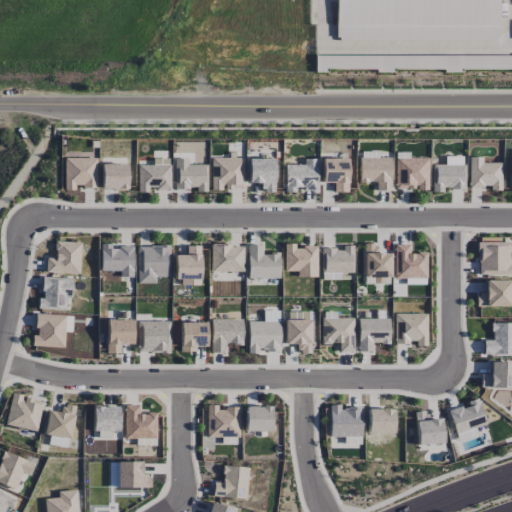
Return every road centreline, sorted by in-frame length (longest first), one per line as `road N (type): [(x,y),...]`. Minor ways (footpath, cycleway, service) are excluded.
road 1 (residential): [(0,342),(25,218),(511,216)]
road 2 (residential): [(447,218),(446,377),(180,382),(83,379),(0,364)]
road 3 (residential): [(511,104),(0,106)]
road 4 (residential): [(180,382),(180,498),(159,511)]
road 5 (residential): [(304,379),(301,418),(319,511)]
